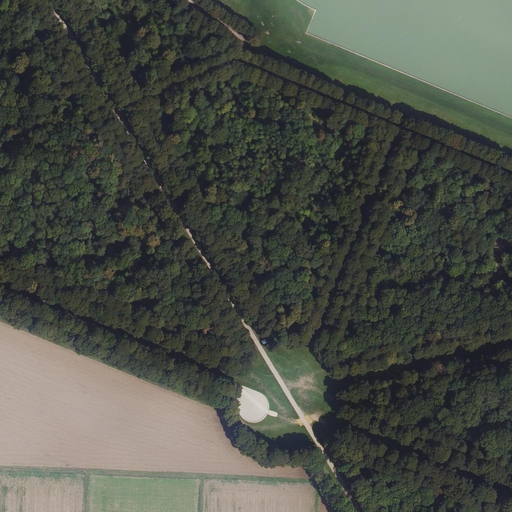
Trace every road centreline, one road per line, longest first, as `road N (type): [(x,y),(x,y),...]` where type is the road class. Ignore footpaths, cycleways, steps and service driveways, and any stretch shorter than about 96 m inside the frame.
road 1 (track): [(49,0),(358,511)]
road 2 (track): [(511,493),(0,285)]
road 3 (track): [(397,126),(304,350),(294,406)]
road 4 (track): [(238,57),(511,174)]
road 5 (track): [(511,341),(323,386),(294,406)]
road 6 (track): [(117,113),(238,57)]
